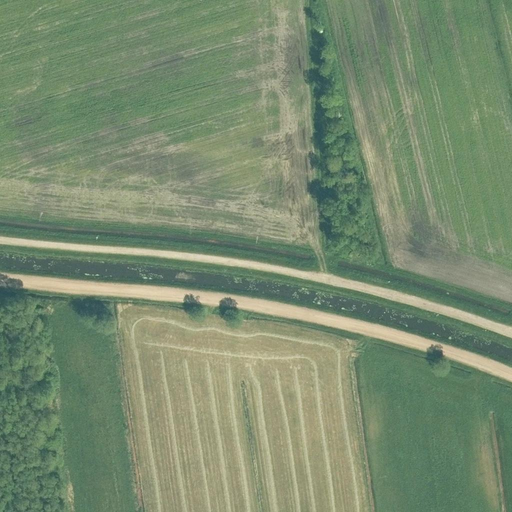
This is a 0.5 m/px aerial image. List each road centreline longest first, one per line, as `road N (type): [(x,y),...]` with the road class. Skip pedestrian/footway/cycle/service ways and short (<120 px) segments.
road 1 (track): [(0,278),(245,300),(372,328),(511,373)]
road 2 (track): [(511,330),(390,291),(224,258),(0,237)]
